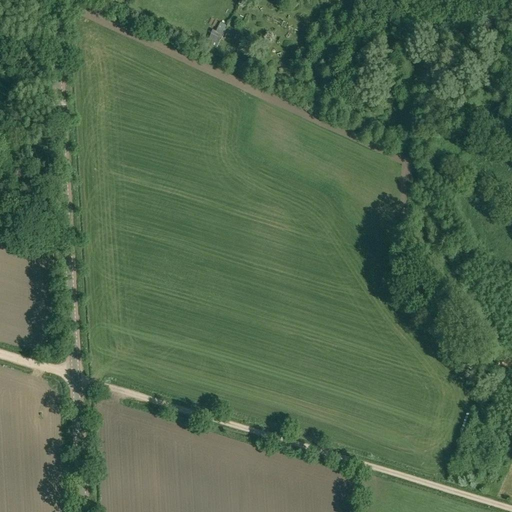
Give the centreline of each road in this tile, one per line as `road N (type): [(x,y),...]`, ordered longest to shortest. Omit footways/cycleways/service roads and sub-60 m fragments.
road 1 (track): [(0,354),(511,511)]
road 2 (tertiary): [(83,511),(52,0)]
